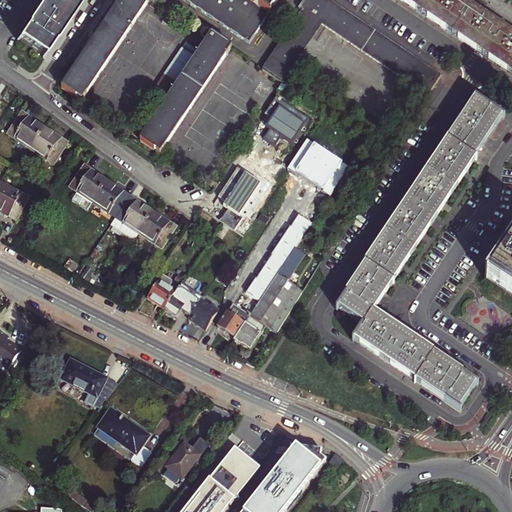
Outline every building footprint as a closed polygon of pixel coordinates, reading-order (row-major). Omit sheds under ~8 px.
[(81,0),(44,0),(21,37),(46,54),(56,39),(81,0)] [(150,0),(122,0),(122,1),(64,89),(83,102),(150,0)] [(278,0),(184,0),(250,44),(270,14),(278,0)] [(305,0),(299,8),(304,11),(294,26),(265,69),(285,83),(324,25),(429,95),(442,76),(327,0),(305,0)] [(401,0),(511,74),(511,38),(488,22),(489,21),(482,16),(481,18),(457,2),(458,0),(401,0)] [(198,60),(165,110),(143,143),(161,155),(232,48),(214,36),(198,60)] [(151,100),(165,110),(198,60),(184,50),(151,100)] [(293,145),(309,119),(276,98),(266,115),(273,120),(268,129),(270,130),(264,139),(275,146),(281,137),(293,145)] [(489,140),(503,118),(477,101),(466,117),(464,116),(460,123),(462,125),(442,154),(440,153),(435,160),(437,162),(421,185),(419,184),(415,190),(417,192),(400,216),(398,215),(394,221),(396,223),(380,247),(378,245),(373,252),(375,253),(340,307),(366,324),(373,315),(384,298),(406,265),(425,235),(445,207),(466,175),(489,140)] [(8,133),(32,148),(45,129),(21,113),(8,133)] [(68,144),(45,129),(32,148),(55,164),(68,144)] [(348,169),(306,142),(288,171),(330,197),(348,169)] [(70,187),(93,203),(107,182),(83,167),(70,187)] [(260,186),(237,171),(220,198),(226,202),(224,206),(239,217),(260,186)] [(93,203),(117,218),(130,198),(107,182),(93,203)] [(30,198),(5,184),(0,193),(0,213),(17,223),(30,198)] [(139,233),(153,213),(130,198),(117,218),(111,227),(134,241),(139,233)] [(176,229),(153,213),(139,233),(163,249),(176,229)] [(246,294),(260,303),(265,294),(295,249),(300,242),(311,225),(299,216),(290,229),(267,263),(252,286),(246,294)] [(511,241),(508,248),(506,250),(496,266),(488,277),(511,292),(511,241)] [(248,320),(235,340),(232,343),(241,349),(242,347),(251,352),(267,327),(276,333),(302,292),(287,282),(305,256),(295,249),(265,294),(260,303),(248,320)] [(181,286),(185,280),(178,276),(172,284),(163,278),(148,301),(164,312),(181,286)] [(181,286),(164,312),(176,320),(181,313),(190,319),(201,302),(202,300),(181,286)] [(206,331),(219,312),(210,306),(210,307),(201,302),(190,319),(189,320),(206,331)] [(248,320),(241,316),(230,309),(217,328),(235,340),(248,320)] [(366,324),(355,341),(458,411),(475,384),(451,368),(422,348),(423,346),(421,345),(417,342),(416,344),(391,327),(392,325),(389,324),(386,321),(385,323),(373,315),(366,324)] [(0,329),(0,367),(7,372),(21,350),(7,341),(10,337),(0,329)] [(107,382),(71,363),(61,383),(89,397),(85,405),(94,409),(107,382)] [(111,412),(94,436),(141,469),(151,454),(142,448),(148,439),(111,412)] [(184,446),(190,450),(196,441),(191,437),(184,446)] [(184,446),(183,445),(166,469),(183,481),(207,447),(198,441),(191,451),(190,450),(184,446)] [(270,481),(246,511),(285,511),(324,462),(320,458),(320,452),(290,447),(288,456),(277,471),(277,477),(271,475),(270,481)] [(227,511),(234,504),(242,501),(240,495),(258,472),(255,470),(245,462),(233,453),(227,461),(203,493),(188,511),(227,511)] [(337,468),(342,461),(334,456),(329,462),(334,466),(337,468)] [(0,462),(0,491),(14,472),(0,462)] [(72,490),(67,496),(89,511),(93,511),(97,508),(89,502),(88,504),(79,497),(80,496),(72,490)]
